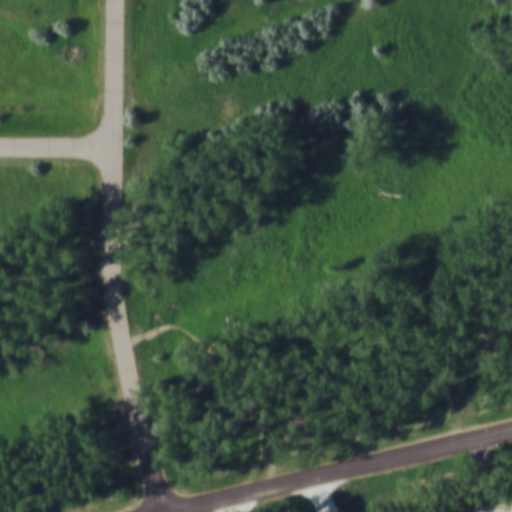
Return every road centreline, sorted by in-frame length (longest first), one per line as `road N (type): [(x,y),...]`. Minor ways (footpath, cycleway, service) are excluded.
road 1 (residential): [(117,0),(123,337),(163,511)]
road 2 (residential): [(172,511),(511,434)]
